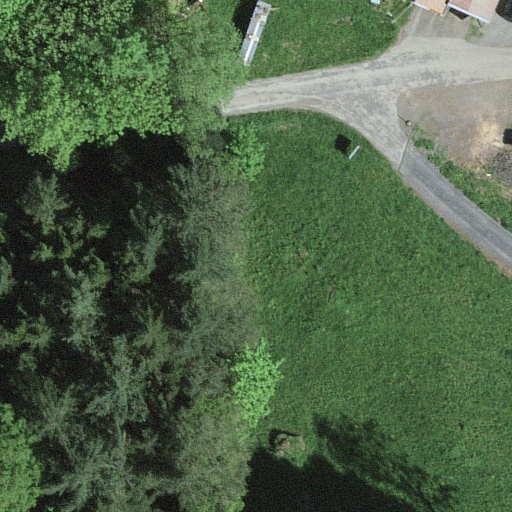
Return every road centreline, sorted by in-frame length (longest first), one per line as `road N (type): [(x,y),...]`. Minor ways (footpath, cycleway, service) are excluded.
road 1 (unclassified): [(0,139),(209,103),(511,69)]
road 2 (track): [(353,86),(382,140),(511,253)]
